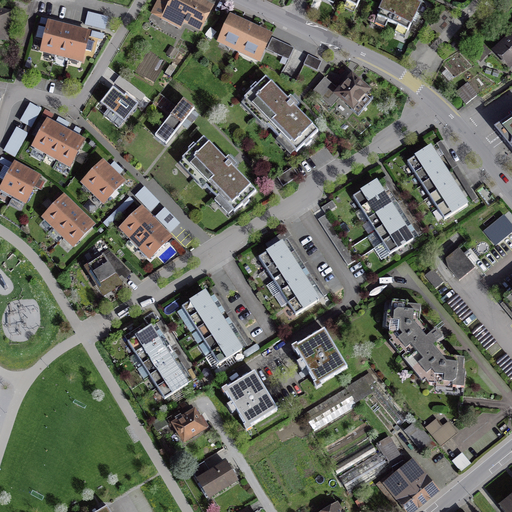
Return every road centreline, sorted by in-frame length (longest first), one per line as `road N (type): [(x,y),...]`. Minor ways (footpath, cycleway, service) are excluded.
road 1 (unclassified): [(438,106),(82,334)]
road 2 (unclassified): [(438,106),(359,52),(244,0)]
road 3 (residential): [(140,0),(74,110),(0,85)]
road 4 (residential): [(203,399),(271,511)]
